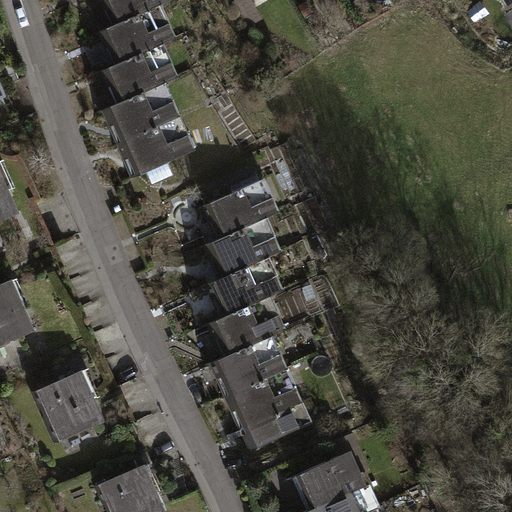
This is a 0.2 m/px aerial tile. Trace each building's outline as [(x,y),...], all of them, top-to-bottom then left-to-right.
[(167,0),(112,0),(121,17),(106,24),(121,58),(107,65),(121,98),(112,102),(142,171),(196,147),(166,80),(179,75),(164,42),(178,36),(163,2),(167,0)] [(0,167),(0,219),(20,211),(0,167)] [(282,210),(266,175),(212,199),(226,232),(214,238),(229,271),(215,277),(230,311),(217,317),(232,350),(219,356),(259,446),(314,422),(275,334),(287,329),(272,295),(286,289),(271,255),(284,249),(269,216),(282,210)] [(12,277),(0,282),(0,345),(35,330),(12,277)] [(84,367),(38,388),(61,441),(107,420),(84,367)] [(363,471),(354,450),(302,472),(316,504),(302,510),(302,511),(367,511),(382,504),(367,469),(363,471)] [(168,511),(146,461),(99,483),(111,511),(168,511)]
